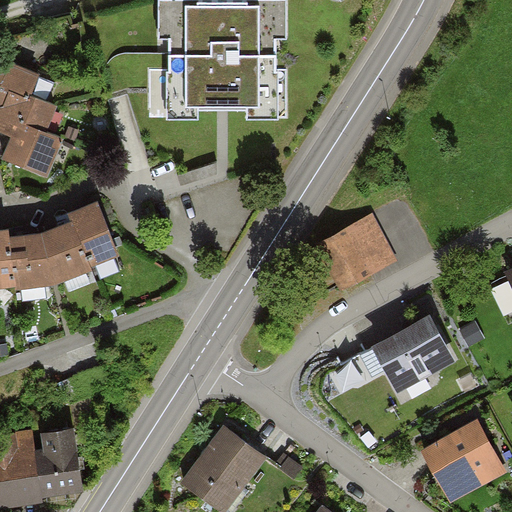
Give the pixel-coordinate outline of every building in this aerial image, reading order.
[(156,0),(156,36),(167,36),(167,106),(246,106),(246,119),(289,119),(289,69),(276,69),(276,52),(287,52),(287,0),(156,0)] [(0,129),(16,135),(6,160),(50,177),(65,139),(51,133),(62,106),(36,96),(45,73),(3,56),(0,64),(0,107),(4,109),(0,119),(0,129)] [(46,231),(57,284),(119,253),(104,206),(46,231)] [(317,245),(341,292),(397,263),(373,216),(317,245)] [(0,234),(0,287),(57,284),(46,231),(0,234)] [(435,314),(375,344),(399,392),(459,362),(435,314)] [(426,449),(455,502),(509,473),(480,420),(426,449)] [(184,481),(224,511),(225,511),(268,457),(227,425),(184,481)] [(47,448),(39,449),(46,496),(87,490),(78,428),(45,433),(47,448)] [(0,436),(0,508),(46,502),(46,496),(39,449),(36,431),(0,436)] [(338,511),(326,503),(319,511),(338,511)]
